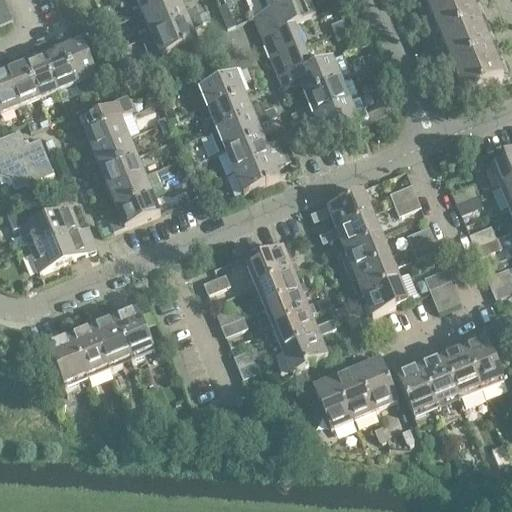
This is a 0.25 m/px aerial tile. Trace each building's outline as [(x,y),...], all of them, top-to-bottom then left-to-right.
[(135,0),(143,18),(179,3),(177,0),(135,0)] [(252,21),(252,22),(261,42),(315,20),(307,0),(262,17),(254,20),(252,21)] [(255,0),(262,17),(307,0),(306,0),(255,0)] [(415,0),(457,102),(509,80),(475,0),(415,0)] [(179,3),(143,18),(152,39),(199,20),(195,10),(184,14),(179,3)] [(233,5),(218,11),(227,32),(241,26),(233,5)] [(7,14),(0,16),(0,29),(12,24),(7,14)] [(111,19),(104,22),(108,31),(115,29),(111,19)] [(199,20),(152,39),(160,61),(197,46),(191,33),(203,29),(199,20)] [(315,20),(261,42),(270,64),(302,50),(294,30),(315,21),(315,20)] [(330,29),(334,37),(346,32),(342,24),(330,29)] [(346,32),(334,37),(337,46),(349,40),(346,32)] [(74,47),(62,52),(77,88),(97,80),(77,33),(69,36),(74,47)] [(46,46),(39,48),(58,95),(77,88),(62,52),(51,57),(46,46)] [(36,63),(25,67),(39,103),(58,95),(39,48),(32,51),(36,63)] [(302,50),(270,64),(279,85),(311,71),(302,50)] [(311,71),(279,85),(282,93),(297,87),(302,100),(341,84),(341,83),(351,79),(343,59),(333,63),(332,62),(311,71)] [(8,61),(1,64),(20,111),(39,103),(25,67),(13,72),(8,61)] [(20,111),(1,64),(0,64),(0,118),(0,119),(20,111)] [(246,73),(199,92),(208,114),(249,97),(244,86),(251,83),(246,73)] [(307,111),(299,114),(303,124),(350,105),(349,104),(342,87),(341,84),(302,100),(307,111)] [(362,93),(364,98),(372,95),(370,90),(362,93)] [(159,109),(154,96),(148,98),(145,99),(150,112),(153,111),(159,109)] [(249,97),(208,114),(217,135),(264,115),(260,106),(253,109),(249,97)] [(350,105),(303,124),(306,133),(310,132),(315,144),(359,127),(358,124),(368,120),(367,119),(360,101),(350,106),(350,105)] [(136,117),(131,105),(81,126),(86,138),(119,124),(136,117)] [(368,120),(358,124),(359,127),(361,132),(373,127),(392,119),(387,110),(385,111),(367,119),(368,120)] [(172,112),(164,115),(170,130),(177,126),(172,112)] [(217,135),(210,138),(219,158),(226,156),(266,139),(261,127),(277,121),(273,112),(264,115),(217,135)] [(303,124),(299,114),(291,118),(295,128),(303,124)] [(48,128),(45,120),(39,122),(42,131),(48,128)] [(79,154),(82,161),(127,143),(119,124),(86,138),(90,149),(79,154)] [(167,128),(159,131),(163,141),(171,138),(167,128)] [(0,143),(0,186),(1,189),(7,186),(9,190),(12,189),(14,195),(26,190),(27,193),(43,187),(41,184),(54,179),(40,144),(26,150),(20,135),(0,143)] [(266,139),(226,156),(235,177),(282,158),(277,147),(271,150),(266,139)] [(127,143),(82,161),(85,168),(96,164),(101,176),(134,162),(127,143)] [(55,151),(52,144),(46,147),(49,154),(55,151)] [(189,149),(180,152),(184,162),(193,159),(189,149)] [(282,158),(235,177),(243,198),(284,182),(279,170),(286,167),(282,158)] [(491,170),(500,191),(511,186),(511,158),(503,162),(504,164),(491,170)] [(95,191),(98,199),(142,181),(134,162),(101,176),(106,187),(95,191)] [(195,169),(187,173),(191,183),(199,180),(195,169)] [(142,181),(98,199),(101,206),(112,201),(117,213),(150,200),(164,193),(156,175),(142,181)] [(195,190),(199,200),(208,196),(204,186),(195,190)] [(511,186),(500,191),(508,212),(511,210),(511,186)] [(473,189),(451,198),(456,209),(478,200),(473,189)] [(389,199),(394,210),(416,201),(412,190),(389,199)] [(350,203),(310,220),(314,228),(331,222),(336,234),(372,219),(362,195),(349,200),(350,203)] [(110,229),(114,237),(158,219),(150,200),(117,213),(121,225),(110,229)] [(478,200),(456,209),(461,221),(483,212),(478,200)] [(416,201),(394,210),(399,221),(421,212),(416,201)] [(13,235),(21,232),(29,251),(47,243),(49,246),(78,235),(68,211),(49,220),(44,207),(8,222),(13,235)] [(336,234),(319,241),(322,250),(339,243),(344,255),(345,255),(381,240),(372,219),(336,234)] [(491,231),(469,240),(473,251),(495,242),(491,231)] [(407,241),(411,252),(433,243),(429,232),(407,241)] [(47,243),(29,251),(40,278),(88,258),(78,235),(49,246),(47,243)] [(344,255),(353,276),(353,275),(353,276),(390,261),(381,240),(345,255),(344,255)] [(495,242),(473,251),(478,263),(500,254),(495,242)] [(433,243),(411,252),(416,263),(438,254),(433,243)] [(247,270),(256,292),(292,276),(293,278),(299,275),(295,266),(289,269),(282,252),(259,262),(260,265),(247,270)] [(353,275),(353,276),(361,296),(362,296),(362,297),(398,282),(390,261),(353,276),(353,275)] [(511,282),(508,273),(486,282),(491,293),(511,284),(511,282)] [(424,283),(429,294),(451,285),(446,274),(424,283)] [(292,276),(256,292),(264,312),(301,297),(301,298),(307,296),(303,287),(298,290),(293,278),(292,276)] [(225,279),(203,289),(208,300),(230,291),(225,279)] [(362,296),(361,296),(372,322),(395,312),(394,309),(405,305),(407,304),(398,282),(362,297),(362,296)] [(511,284),(491,293),(495,305),(511,297),(511,284)] [(24,293),(27,295),(31,294),(33,290),(32,287),(28,285),(24,286),(23,289),(24,293)] [(451,285),(429,294),(433,305),(455,296),(451,285)] [(455,296),(433,305),(438,317),(460,307),(455,296)] [(301,297),(264,312),(273,334),(310,318),(310,319),(316,317),(312,308),(306,311),(301,298),(301,297)] [(351,301),(340,306),(343,314),(355,309),(351,301)] [(332,310),(328,302),(317,306),(321,315),(332,310)] [(115,324),(132,365),(154,356),(137,315),(127,319),(124,310),(111,315),(115,324)] [(238,311),(216,320),(221,331),(243,322),(238,311)] [(310,318),(273,334),(282,355),(318,340),(319,341),(336,334),(332,325),(315,332),(310,318)] [(92,334),(93,333),(110,374),(132,365),(115,324),(105,328),(102,319),(88,325),(92,334)] [(243,322),(221,331),(225,342),(248,333),(243,322)] [(67,334),(70,343),(87,383),(110,374),(93,333),(92,334),(83,337),(80,328),(67,334)] [(481,335),(485,345),(493,361),(495,365),(507,360),(495,330),(481,335)] [(44,344),(47,352),(64,393),(87,383),(70,343),(60,347),(57,338),(44,344)] [(459,345),(463,354),(464,353),(482,396),(504,387),(495,365),(493,361),(485,345),(476,348),(473,339),(459,345)] [(318,340),(282,355),(292,379),(305,374),(304,371),(344,355),(341,346),(324,353),(319,341),(318,340)] [(437,354),(441,363),(442,363),(460,406),(482,396),(464,353),(463,354),(454,357),(450,348),(437,354)] [(256,353),(234,362),(238,373),(260,364),(256,353)] [(415,363),(419,372),(437,415),(460,406),(442,363),(441,363),(432,367),(428,358),(415,363)] [(260,364),(238,373),(243,384),(265,375),(260,364)] [(380,364),(358,373),(376,417),(399,407),(380,364)] [(419,372),(410,376),(406,367),(393,373),(415,425),(437,415),(419,372)] [(358,373),(335,383),(354,426),(376,417),(358,373)] [(312,392),(305,395),(318,425),(325,421),(331,435),(354,426),(335,383),(312,392)] [(374,435),(379,446),(382,449),(386,447),(386,443),(382,432),(374,435)] [(409,434),(402,437),(406,448),(410,451),(414,449),(414,445),(409,434)]
